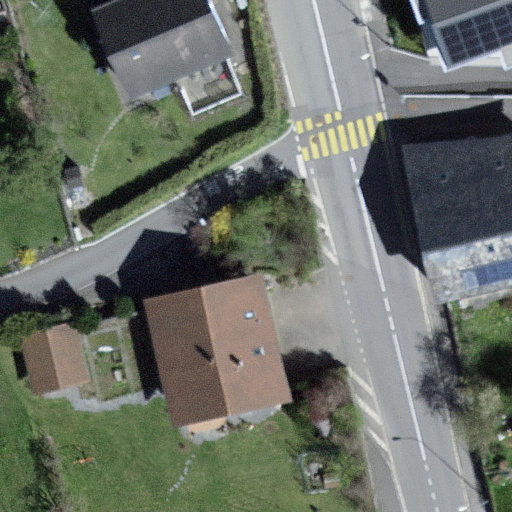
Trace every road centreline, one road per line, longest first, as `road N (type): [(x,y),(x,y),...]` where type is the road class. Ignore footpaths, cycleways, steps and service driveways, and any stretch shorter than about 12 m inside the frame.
road 1 (tertiary): [(344,137),(437,511)]
road 2 (residential): [(344,137),(240,177),(126,248),(0,286)]
road 3 (residential): [(511,108),(339,115)]
